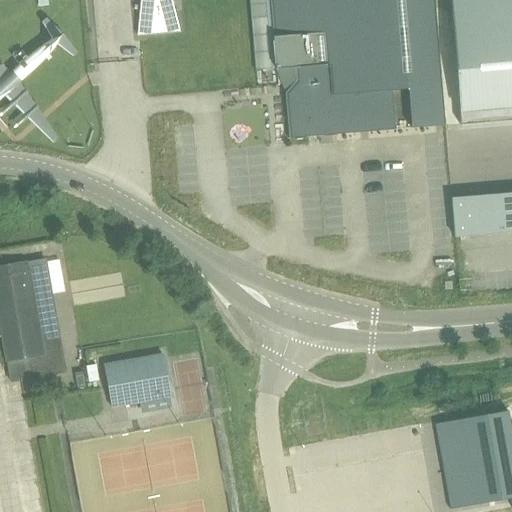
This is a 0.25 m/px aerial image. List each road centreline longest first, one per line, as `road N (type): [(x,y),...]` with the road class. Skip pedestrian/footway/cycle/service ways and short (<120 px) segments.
road 1 (residential): [(299,306),(265,413),(285,511)]
road 2 (tertiary): [(0,162),(99,190),(187,245)]
road 3 (tertiary): [(497,316),(401,323),(299,306)]
road 4 (tertiary): [(299,306),(251,287),(187,245)]
